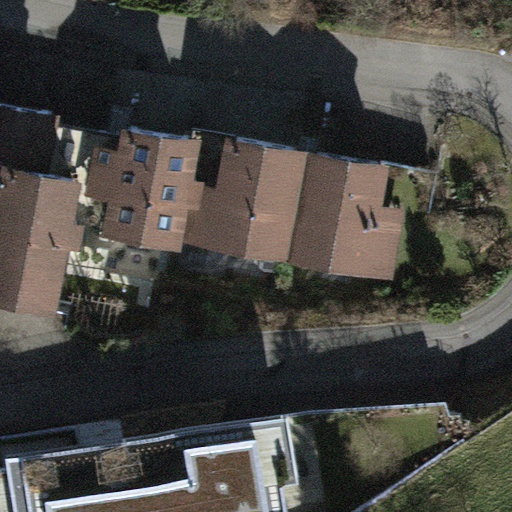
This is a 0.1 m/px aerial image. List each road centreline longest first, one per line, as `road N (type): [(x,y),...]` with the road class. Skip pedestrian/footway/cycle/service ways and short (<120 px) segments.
road 1 (residential): [(511,329),(479,346),(136,382),(0,406)]
road 2 (residential): [(40,0),(178,36),(495,69),(511,86)]
